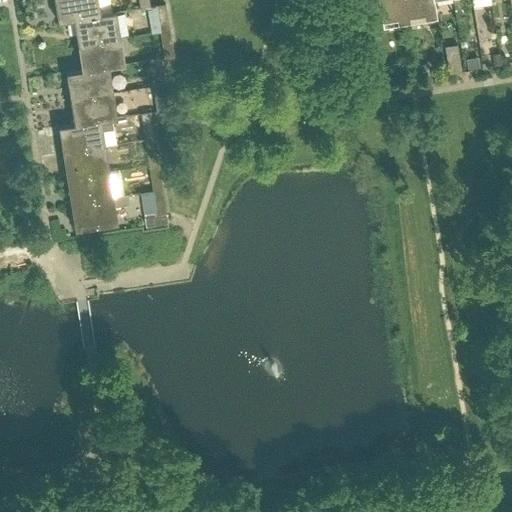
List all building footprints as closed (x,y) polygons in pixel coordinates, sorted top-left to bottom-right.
[(100,13),(98,0),(54,0),(58,21),(73,19),(73,18),(100,13)] [(138,0),(140,8),(149,6),(147,0),(138,0)] [(396,19),(397,25),(410,23),(406,0),(378,0),(383,27),(384,27),(383,21),(396,19)] [(406,0),(410,23),(411,23),(409,17),(423,14),(424,20),(437,18),(434,0),(406,0)] [(158,23),(168,21),(165,3),(156,4),(158,23)] [(77,43),(120,37),(116,10),(100,13),(73,18),(73,19),(77,43)] [(164,57),(173,55),(169,29),(160,30),(164,57)] [(109,65),(125,63),(120,37),(77,43),(81,69),(109,65)] [(151,77),(160,75),(157,57),(148,58),(151,77)] [(113,91),(109,65),(81,69),(66,72),(70,98),(113,91)] [(156,111),(165,109),(162,90),(153,92),(156,111)] [(101,119),(112,117),(117,117),(113,91),(70,98),(74,122),(74,123),(101,119)] [(143,130),(153,129),(150,111),(140,112),(143,130)] [(62,151),(105,144),(103,129),(114,128),(112,117),(101,119),(74,123),(74,122),(58,125),(62,151)] [(66,177),(109,170),(105,144),(62,151),(66,177)] [(149,164),(158,162),(155,144),(146,145),(149,164)] [(138,160),(112,162),(113,174),(139,172),(138,160)] [(158,162),(149,164),(151,181),(161,180),(158,162)] [(109,170),(66,177),(70,202),(113,196),(109,170)] [(113,196),(70,202),(75,228),(117,222),(115,205),(125,204),(124,194),(113,196)] [(146,225),(167,222),(166,217),(163,195),(154,196),(156,211),(145,213),(146,224),(146,225)]
